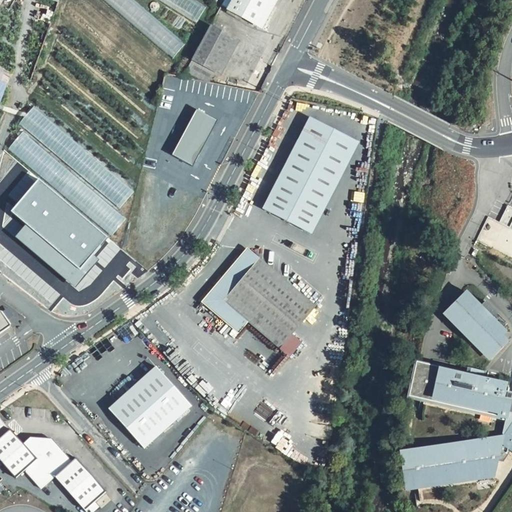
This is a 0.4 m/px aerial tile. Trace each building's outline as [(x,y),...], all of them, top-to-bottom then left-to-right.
[(158,0),(196,22),(206,5),(197,0),(158,0)] [(226,9),(255,24),(267,0),(222,0),(220,5),(226,9)] [(267,0),(255,24),(261,27),(275,0),(267,0)] [(155,2),(153,2),(151,3),(149,6),(149,7),(150,10),(151,11),(153,12),(156,12),(158,11),(159,9),(160,9),(160,6),(159,4),(158,3),(155,2)] [(209,26),(183,77),(208,83),(214,72),(231,38),(209,26)] [(153,40),(172,57),(184,44),(167,29),(163,34),(160,32),(153,40)] [(23,49),(27,41),(14,34),(9,41),(23,49)] [(214,72),(220,75),(237,41),(231,38),(214,72)] [(0,107),(9,91),(0,86),(0,107)] [(218,121),(196,109),(171,156),(192,167),(218,121)] [(357,140),(312,117),(265,210),(310,233),(357,140)] [(24,194),(16,203),(38,222),(51,206),(29,188),(24,194)] [(511,229),(486,219),(477,241),(511,256),(511,229)] [(54,243),(47,252),(54,257),(60,247),(54,243)] [(238,335),(248,323),(284,280),(252,254),(242,255),(222,278),(201,303),(238,335)] [(76,257),(72,263),(78,267),(82,262),(76,257)] [(284,280),(248,323),(280,349),(291,336),(315,307),(284,280)] [(466,291),(445,312),(490,357),(507,340),(502,335),(487,321),(492,317),(496,312),(485,301),(481,306),(466,291)] [(0,332),(10,326),(0,311),(0,332)] [(502,335),(506,331),(492,317),(487,321),(502,335)] [(291,336),(280,349),(290,357),(301,344),(291,336)] [(280,371),(283,360),(273,357),(270,368),(280,371)] [(511,398),(510,398),(511,393),(503,391),(504,384),(496,382),(497,379),(499,373),(487,371),(485,377),(430,364),(415,361),(407,395),(505,418),(500,440),(483,443),(483,440),(415,450),(399,452),(405,487),(420,486),(497,478),(496,463),(502,462),(510,450),(511,451),(511,398)] [(191,408),(155,367),(109,409),(144,449),(191,408)] [(10,430),(0,438),(0,461),(16,480),(25,472),(41,490),(55,478),(86,511),(95,503),(106,492),(75,458),(67,466),(50,447),(51,440),(30,438),(23,444),(10,430)] [(71,462),(51,440),(50,447),(67,466),(71,462)] [(95,503),(86,511),(93,511),(99,507),(95,503)]
